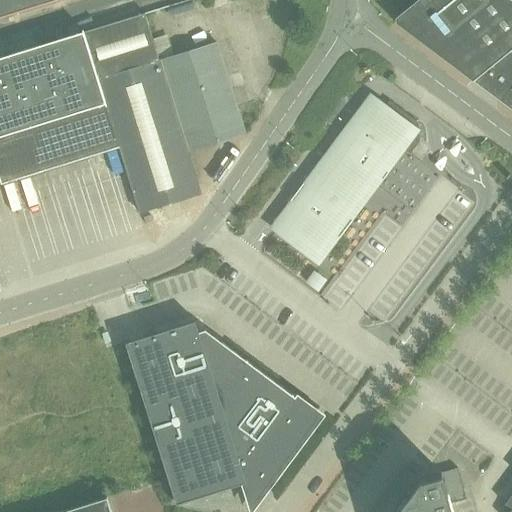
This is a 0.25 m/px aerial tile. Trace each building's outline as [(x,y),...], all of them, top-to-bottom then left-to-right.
[(0,0),(0,15),(49,0),(0,0)] [(511,0),(416,0),(395,17),(511,105),(511,0)] [(141,211),(202,191),(190,151),(247,134),(218,41),(160,59),(145,12),(83,29),(84,31),(0,57),(0,287),(3,286),(0,276),(0,176),(2,183),(121,146),(141,211)] [(310,185),(283,222),(320,250),(400,143),(406,148),(411,151),(420,138),(419,130),(418,124),(418,119),(390,98),(387,101),(384,105),(375,98),(367,109),(363,107),(355,118),(358,120),(339,147),(335,144),(306,183),(310,185)] [(127,342),(176,503),(242,482),(251,511),(252,511),(271,487),(325,414),(297,393),(295,396),(205,330),(198,332),(195,321),(127,342)] [(452,511),(450,503),(466,498),(457,468),(418,479),(421,488),(405,509),(405,511),(452,511)] [(111,511),(107,498),(62,511),(111,511)]
